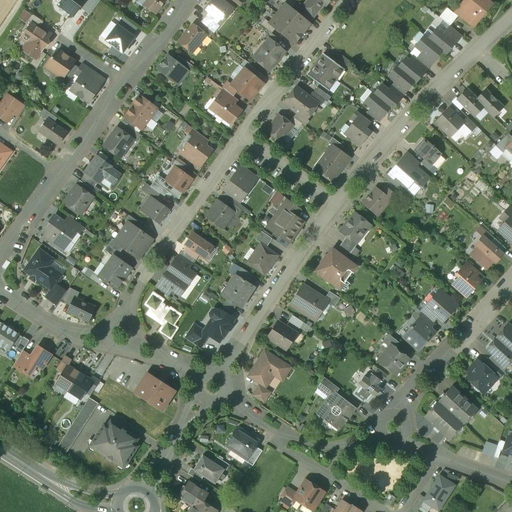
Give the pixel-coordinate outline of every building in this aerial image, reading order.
[(79,8),(84,2),(80,0),(62,0),(58,6),(73,17),(79,8)] [(85,0),(84,2),(79,8),(89,15),(99,1),(97,0),(85,0)] [(146,0),(143,5),(154,14),(165,0),(146,0)] [(229,7),(219,0),(213,0),(204,11),(209,14),(221,24),(228,15),(225,13),(229,7)] [(295,5),(288,0),(281,0),(280,1),(284,5),(285,5),(291,10),(295,5)] [(329,0),(309,0),(308,2),(318,10),(326,0),(328,2),(329,0)] [(479,0),(470,0),(465,6),(463,4),(456,12),(472,26),(490,4),(485,0),(481,0),(481,1),(479,0)] [(318,10),(308,2),(301,10),(311,18),(318,10)] [(284,5),(280,6),(280,11),(277,15),(272,16),(272,21),(269,24),(269,25),(274,30),(277,29),(280,31),(279,33),(292,43),(294,41),(295,42),(307,27),(306,26),(308,24),(295,13),(294,14),(291,12),(291,10),(285,5),(284,5)] [(457,17),(446,8),(439,18),(450,27),(457,17)] [(209,14),(201,24),(202,26),(212,34),(221,24),(209,14)] [(42,22),(32,15),(26,22),(30,24),(35,27),(39,27),(42,22)] [(132,36),(138,29),(123,18),(118,25),(132,36)] [(269,24),(265,20),(261,25),(268,31),(271,34),(274,30),(269,25),(269,24)] [(35,27),(30,24),(20,39),(30,46),(25,53),(33,59),(35,60),(40,52),(47,42),(46,39),(49,34),(39,27),(35,27)] [(135,38),(132,36),(118,25),(117,25),(105,41),(123,54),(135,38)] [(193,25),(179,42),(192,53),(197,47),(198,47),(201,44),(200,43),(205,37),(206,36),(199,30),(193,25)] [(212,34),(202,26),(199,30),(206,36),(205,37),(208,39),(212,34)] [(460,35),(450,27),(444,34),(453,42),(460,35)] [(444,34),(437,29),(428,39),(442,51),(445,54),(454,43),(453,42),(444,34)] [(271,34),(268,31),(263,37),(267,40),(268,40),(273,44),(278,39),(271,34)] [(424,36),(415,47),(422,53),(431,61),(432,62),(442,51),(428,39),(424,36)] [(267,40),(253,58),(268,70),(278,59),(279,59),(284,53),(273,44),(268,40),(267,40)] [(57,50),(52,58),(51,57),(49,59),(50,60),(45,67),(46,68),(47,67),(55,73),(56,71),(63,76),(61,78),(62,79),(62,78),(72,64),(73,62),(57,50)] [(45,55),(40,52),(35,60),(33,59),(30,64),(36,69),(45,55)] [(431,61),(422,53),(416,60),(426,68),(429,64),(431,61)] [(343,69),(323,55),(315,66),(335,80),(343,69)] [(350,62),(341,55),(337,60),(346,67),(350,62)] [(174,61),(167,56),(157,70),(174,83),(184,70),(185,69),(174,61)] [(193,67),(178,56),(174,61),(185,69),(184,70),(188,73),(193,67)] [(416,60),(412,56),(408,61),(422,73),(426,68),(416,60)] [(111,61),(107,58),(103,64),(107,67),(111,61)] [(408,61),(405,59),(398,68),(396,66),(396,67),(414,82),(415,83),(423,73),(422,73),(408,61)] [(258,71),(244,60),(239,66),(244,70),(244,69),(253,77),(258,71)] [(72,64),(62,78),(68,82),(74,74),(78,68),(72,64)] [(95,74),(81,64),(78,68),(74,74),(79,77),(81,74),(91,81),(95,74)] [(335,80),(315,66),(307,77),(327,91),(335,80)] [(414,82),(396,67),(388,76),(395,82),(405,90),(406,91),(414,82)] [(253,77),(244,69),(244,70),(231,86),(237,91),(249,101),(256,92),(254,90),(260,82),(253,77)] [(79,77),(70,90),(88,103),(94,95),(91,93),(97,85),(91,81),(81,74),(79,77)] [(231,86),(226,82),(221,88),(223,90),(233,97),(237,91),(231,86)] [(405,90),(395,82),(391,86),(401,94),(405,90)] [(387,91),(381,85),(373,94),(372,93),(391,109),(398,100),(387,91)] [(401,94),(391,86),(387,91),(397,99),(401,94)] [(309,98),(295,88),(284,104),(297,114),(304,118),(315,103),(309,98)] [(326,95),(317,88),(313,92),(323,100),(326,95)] [(233,97),(223,90),(219,94),(233,105),(237,100),(233,97)] [(466,91),(458,100),(464,106),(474,115),(483,106),(476,100),(476,101),(466,91)] [(501,107),(485,91),(476,100),(483,106),(493,116),(501,107)] [(323,100),(313,92),(309,98),(315,103),(319,106),(324,100),(323,100)] [(155,101),(144,93),(140,97),(151,106),(155,101)] [(391,109),(372,93),(364,103),(370,108),(371,109),(381,116),(382,117),(389,108),(390,109),(391,109)] [(233,105),(219,94),(215,99),(217,101),(214,105),(216,114),(230,125),(241,111),(233,105)] [(19,104),(7,96),(0,106),(0,118),(6,123),(13,114),(19,104)] [(140,97),(139,96),(132,105),(133,106),(150,118),(156,109),(151,106),(140,97)] [(458,100),(456,98),(451,102),(459,110),(464,106),(458,100)] [(25,107),(19,103),(19,104),(13,114),(18,118),(25,107)] [(150,118),(133,106),(125,117),(136,126),(138,127),(138,129),(140,131),(143,130),(144,129),(144,126),(150,118)] [(56,118),(42,108),(38,115),(46,121),(47,120),(52,124),(56,118)] [(381,116),(371,109),(366,114),(377,122),(381,116)] [(448,109),(435,123),(450,137),(463,124),(462,122),(448,109)] [(369,123),(356,113),(350,120),(354,123),(354,122),(364,129),(369,123)] [(304,118),(297,114),(293,119),(301,125),(304,126),(308,121),(304,118)] [(289,123),(278,115),(266,131),(274,137),(277,136),(283,140),(292,127),(293,126),(289,123)] [(136,126),(125,117),(121,122),(126,125),(133,130),(136,126)] [(477,127),(467,117),(462,122),(463,124),(471,133),(477,127)] [(293,119),(292,118),(289,123),(293,126),(292,127),(297,130),(301,125),(293,119)] [(52,124),(47,120),(46,121),(39,131),(57,144),(65,133),(52,124)] [(364,129),(354,122),(354,123),(348,130),(351,133),(348,137),(359,146),(369,133),(364,129)] [(133,130),(126,125),(121,132),(133,140),(132,141),(135,143),(140,136),(133,130)] [(116,129),(103,147),(116,156),(121,149),(124,152),(132,141),(133,140),(121,132),(116,129)] [(203,138),(192,130),(188,135),(192,138),(199,143),(203,138)] [(511,137),(508,134),(495,146),(503,153),(506,149),(511,142),(511,137)] [(199,143),(192,138),(183,149),(191,155),(189,158),(189,160),(191,162),(193,161),(195,158),(201,163),(210,151),(199,143)] [(343,147),(332,138),(328,144),(331,146),(339,152),(343,147)] [(440,154),(424,140),(415,151),(424,159),(431,165),(440,154)] [(0,166),(10,152),(0,144),(0,166)] [(339,152),(331,146),(319,163),(322,165),(318,170),(333,181),(349,159),(339,152)] [(418,162),(408,153),(403,159),(405,160),(406,159),(414,167),(418,162)] [(96,157),(85,172),(86,173),(98,182),(99,183),(103,177),(113,184),(119,175),(109,168),(110,167),(96,157)] [(405,160),(397,169),(395,168),(390,174),(390,175),(399,183),(412,194),(427,178),(414,167),(406,159),(405,160)] [(431,165),(424,159),(420,164),(429,172),(433,167),(431,165)] [(186,168),(175,161),(172,166),(174,167),(182,173),(186,168)] [(257,178),(241,166),(236,173),(239,176),(241,174),(253,183),(257,178)] [(182,173),(174,167),(165,181),(182,193),(191,180),(182,173)] [(399,183),(390,175),(390,174),(388,172),(383,178),(394,187),(399,183)] [(98,182),(86,173),(80,181),(92,190),(98,182)] [(239,176),(236,173),(224,189),(237,199),(241,193),(244,196),(253,183),(241,174),(239,176)] [(177,199),(182,193),(165,181),(158,176),(154,182),(167,192),(177,199)] [(80,181),(79,181),(75,186),(90,196),(94,191),(92,190),(80,181)] [(167,192),(154,182),(150,187),(160,194),(164,196),(167,192)] [(150,187),(145,184),(141,190),(151,197),(155,200),(160,194),(150,187)] [(90,196),(75,186),(64,202),(77,212),(83,205),(86,207),(92,198),(90,196)] [(375,188),(362,205),(374,214),(387,199),(388,198),(381,193),(375,188)] [(395,195),(385,188),(381,193),(388,198),(387,199),(390,201),(395,195)] [(155,200),(151,197),(141,212),(159,225),(169,210),(155,200)] [(301,210),(286,199),(280,207),(284,210),(284,209),(296,217),(301,210)] [(227,207),(217,201),(205,217),(222,229),(234,213),(227,207)] [(242,211),(230,202),(227,207),(234,213),(238,216),(242,211)] [(296,217),(284,209),(284,210),(273,225),(277,227),(273,232),(288,243),(293,237),(292,236),(297,230),(297,231),(303,222),(296,217)] [(369,225),(354,214),(340,232),(346,237),(355,244),(360,237),(369,225)] [(511,217),(508,214),(501,221),(504,223),(498,231),(511,243),(511,217)] [(54,216),(46,227),(49,229),(42,237),(50,243),(49,244),(53,247),(55,246),(62,251),(75,233),(76,232),(63,224),(64,223),(54,216)] [(140,224),(128,216),(124,222),(128,224),(129,224),(135,228),(136,229),(140,224)] [(83,228),(68,217),(64,223),(63,224),(76,232),(75,233),(78,235),(83,228)] [(135,228),(129,224),(128,224),(122,233),(144,249),(150,239),(136,229),(135,228)] [(493,238),(480,226),(475,232),(481,237),(489,244),(489,243),(493,238)] [(272,239),(261,232),(255,241),(260,244),(266,248),(272,239)] [(144,249),(122,233),(115,242),(115,243),(122,248),(137,258),(144,249)] [(212,247),(192,234),(185,245),(204,258),(212,247)] [(346,237),(339,247),(347,253),(349,254),(357,245),(355,244),(346,237)] [(489,244),(481,237),(478,241),(480,242),(476,247),(477,247),(469,257),(485,271),(493,261),(495,264),(503,255),(489,243),(489,244)] [(115,242),(112,240),(108,245),(112,249),(119,253),(122,248),(115,243),(115,242)] [(266,248),(260,244),(247,263),(264,275),(277,256),(266,248)] [(339,247),(338,246),(334,252),(343,259),(347,253),(339,247)] [(119,253),(112,249),(108,254),(112,257),(113,257),(117,260),(118,260),(121,255),(119,253)] [(39,250),(24,271),(50,289),(50,290),(55,283),(60,276),(61,275),(48,266),(47,262),(50,258),(39,250)] [(196,259),(183,250),(179,255),(192,265),(196,259)] [(334,252),(333,251),(331,251),(327,257),(325,257),(321,263),(321,265),(317,270),(317,272),(323,277),(323,279),(327,282),(330,281),(337,287),(343,280),(345,281),(355,268),(343,259),(334,252)] [(179,255),(175,261),(188,270),(192,265),(179,255)] [(117,260),(113,257),(112,257),(105,267),(123,279),(130,269),(118,260),(117,260)] [(175,261),(174,260),(167,271),(187,285),(194,274),(175,261)] [(467,262),(455,275),(458,278),(452,286),(465,298),(483,277),(467,262)] [(123,279),(105,267),(98,276),(98,277),(103,281),(107,284),(108,285),(108,284),(115,289),(123,279)] [(252,276),(240,268),(236,275),(248,283),(252,276)] [(187,285),(167,271),(159,282),(160,283),(171,291),(179,296),(187,285)] [(98,276),(93,273),(89,278),(99,286),(103,281),(98,277),(98,276)] [(236,275),(222,297),(227,300),(235,305),(240,309),(254,287),(248,283),(236,275)] [(55,283),(50,290),(50,289),(44,298),(56,306),(66,291),(58,285),(55,283)] [(171,291),(160,283),(156,288),(168,296),(171,291)] [(324,300),(303,286),(290,305),(315,321),(327,303),(327,302),(324,300)] [(340,299),(329,292),(324,300),(327,302),(327,303),(334,308),(340,299)] [(429,307),(427,310),(437,318),(440,321),(445,317),(446,317),(449,316),(456,306),(448,299),(448,297),(445,294),(443,295),(442,293),(429,307)] [(163,300),(153,294),(145,305),(150,309),(146,315),(163,326),(166,322),(172,326),(180,315),(170,309),(170,310),(160,304),(163,300)] [(94,308),(74,299),(68,312),(87,321),(94,308)] [(235,305),(227,300),(223,306),(232,311),(235,305)] [(426,304),(419,312),(420,313),(432,324),(435,321),(437,318),(427,310),(429,307),(426,304)] [(209,336),(219,342),(223,335),(225,336),(230,327),(229,326),(233,319),(218,310),(217,311),(215,310),(212,311),(209,314),(210,317),(212,319),(204,332),(204,333),(209,336)] [(432,324),(420,313),(415,319),(417,321),(419,319),(430,329),(434,325),(432,324)] [(303,323),(292,316),(288,322),(299,329),(303,323)] [(411,327),(410,328),(411,328),(403,337),(418,351),(434,333),(430,329),(419,319),(417,321),(412,327),(411,327)] [(172,326),(166,322),(163,326),(159,332),(171,340),(178,329),(172,326)] [(293,333),(278,322),(274,328),(270,332),(271,333),(267,338),(286,349),(292,340),(290,338),(293,333)] [(19,335),(2,324),(0,326),(0,346),(8,352),(11,346),(18,335),(19,335)] [(186,338),(201,348),(209,336),(204,333),(204,332),(194,326),(186,338)] [(511,334),(506,329),(501,334),(500,333),(496,339),(511,353),(511,334)] [(18,335),(11,346),(15,349),(22,338),(18,335)] [(389,335),(382,343),(388,348),(390,345),(395,349),(399,344),(389,335)] [(15,349),(14,350),(20,354),(22,352),(29,341),(23,337),(15,349)] [(511,353),(496,339),(491,344),(492,345),(487,350),(493,355),(506,367),(507,366),(506,366),(509,362),(510,362),(511,362),(511,353)] [(395,349),(390,345),(388,348),(384,354),(386,355),(380,363),(395,376),(408,360),(395,349)] [(30,357),(27,355),(18,369),(29,376),(36,365),(41,369),(50,355),(37,347),(30,357)] [(20,354),(13,366),(18,369),(27,355),(22,352),(20,354)] [(265,353),(250,376),(264,386),(274,370),(283,376),(288,368),(265,353)] [(506,367),(493,355),(489,360),(491,362),(502,371),(506,367)] [(71,361),(64,356),(56,369),(62,373),(67,366),(68,366),(71,361)] [(485,368),(477,360),(472,367),(475,370),(466,379),(474,385),(473,386),(473,389),(476,392),(479,392),(480,391),(481,392),(486,386),(487,386),(487,387),(488,387),(488,386),(489,386),(490,387),(497,379),(497,378),(485,368)] [(502,371),(491,362),(485,368),(497,378),(497,379),(498,380),(504,373),(502,371)] [(62,373),(56,383),(67,391),(79,374),(68,366),(67,366),(62,373)] [(387,376),(378,369),(373,375),(380,381),(381,379),(383,381),(387,376)] [(373,375),(371,373),(366,379),(363,377),(358,385),(360,387),(356,392),(361,396),(360,397),(362,399),(363,398),(367,401),(372,395),(374,397),(380,390),(377,388),(382,382),(380,381),(373,375)] [(79,374),(67,391),(80,399),(85,392),(91,382),(90,381),(79,374)] [(100,380),(93,375),(90,381),(91,382),(85,392),(90,396),(100,380)] [(157,383),(146,376),(134,394),(161,411),(172,393),(162,386),(163,385),(158,382),(157,383)] [(334,394),(324,387),(328,381),(323,377),(317,388),(330,398),(317,414),(338,430),(354,409),(334,394)] [(338,389),(328,381),(324,387),(334,394),(338,389)] [(99,382),(93,391),(98,394),(103,385),(99,382)] [(270,393),(259,386),(252,396),(263,403),(270,393)] [(476,410),(452,388),(438,403),(462,424),(476,410)] [(98,404),(88,398),(55,450),(64,456),(98,404)] [(462,424),(438,403),(425,418),(449,439),(462,424)] [(137,439),(110,422),(107,427),(104,425),(92,443),(93,449),(106,457),(107,460),(110,462),(113,462),(120,466),(125,465),(137,446),(134,444),(137,439)] [(511,456),(511,428),(510,436),(507,435),(504,443),(501,453),(511,456)] [(244,436),(239,433),(238,436),(234,433),(226,446),(246,458),(247,459),(254,447),(257,442),(246,434),(244,436)] [(499,452),(501,453),(504,443),(499,441),(498,446),(494,458),(497,459),(499,452)] [(494,458),(498,446),(485,442),(482,454),(494,458)] [(254,447),(247,459),(246,458),(244,461),(252,466),(262,451),(254,447)] [(246,458),(231,449),(227,454),(240,462),(244,461),(246,458)] [(213,462),(202,455),(192,470),(202,477),(214,484),(224,470),(224,469),(213,462)] [(397,487),(407,464),(389,456),(384,467),(376,463),(373,469),(367,467),(365,472),(381,479),(381,480),(397,487)] [(229,465),(216,457),(213,462),(224,469),(224,470),(226,471),(229,465)] [(192,470),(190,468),(186,474),(199,482),(202,477),(192,470)] [(425,499),(424,501),(424,502),(432,507),(438,511),(454,486),(439,477),(425,499)] [(315,488),(305,482),(296,495),(294,498),(295,499),(299,501),(300,503),(303,505),(305,504),(306,502),(314,508),(323,494),(321,492),(320,490),(317,488),(315,488)] [(206,495),(188,483),(178,497),(192,506),(190,510),(192,511),(199,511),(204,505),(201,503),(206,495)] [(296,495),(287,488),(279,500),(290,507),(295,499),(294,498),(296,495)] [(395,499),(389,495),(386,500),(392,503),(395,499)] [(419,495),(411,508),(418,511),(420,509),(424,502),(424,501),(425,499),(419,495)] [(341,502),(334,511),(347,511),(350,507),(341,502)] [(428,511),(432,507),(424,502),(420,509),(425,511),(428,511)]
